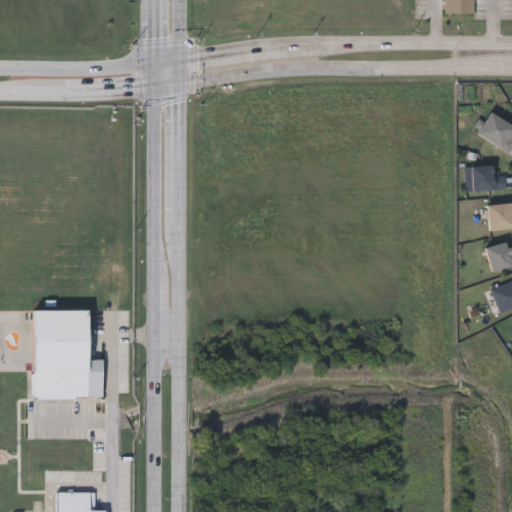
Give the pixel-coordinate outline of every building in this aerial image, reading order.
[(444,13),(444,0),(472,0),(472,13),(444,13)] [(491,166),(491,174),(502,174),(502,190),(469,190),(469,166),(491,166)] [(509,201),(511,220),(511,227),(487,230),(484,205),(509,201)] [(511,246),(511,264),(489,269),(484,245),(504,241),(506,248),(511,246)] [(487,290),(511,279),(511,305),(497,312),(487,290)] [(86,357),(100,357),(100,395),(32,396),(31,307),(85,306),(86,357)] [(54,511),(54,490),(92,490),(92,508),(103,508),(103,511),(54,511)]
